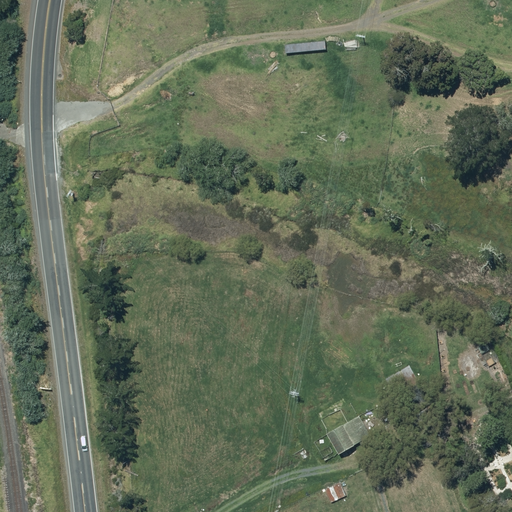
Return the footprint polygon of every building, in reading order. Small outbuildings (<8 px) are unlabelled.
[(0,147),(25,147),(25,122),(0,122),(0,147)] [(485,343),(478,346),(482,352),(488,349),(485,343)] [(409,364),(385,377),(394,393),(398,392),(408,411),(428,399),(409,364)] [(343,424),(354,443),(369,434),(358,415),(343,424)] [(326,432),(338,453),(353,444),(342,424),(326,432)]
